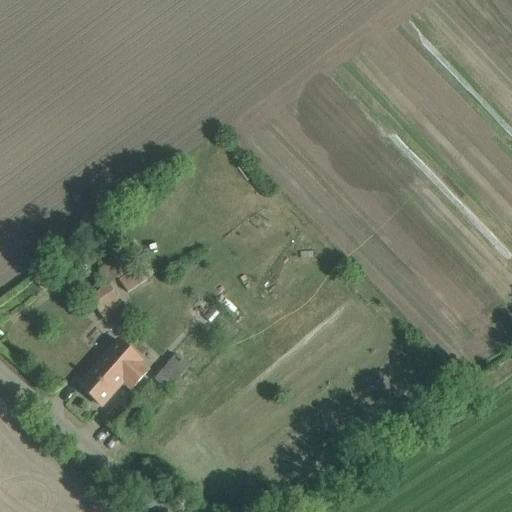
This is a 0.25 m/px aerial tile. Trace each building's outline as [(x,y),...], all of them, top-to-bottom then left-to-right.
[(128,250),(99,270),(109,285),(138,265),(128,250)] [(139,267),(118,281),(126,293),(147,280),(139,267)] [(117,298),(108,284),(89,296),(98,311),(117,298)] [(132,391),(146,376),(149,373),(140,365),(141,363),(120,343),(80,387),(101,407),(124,383),(132,391)] [(167,391),(188,367),(176,356),(155,380),(167,391)] [(130,392),(104,423),(125,441),(164,395),(151,385),(138,399),(130,392)]
